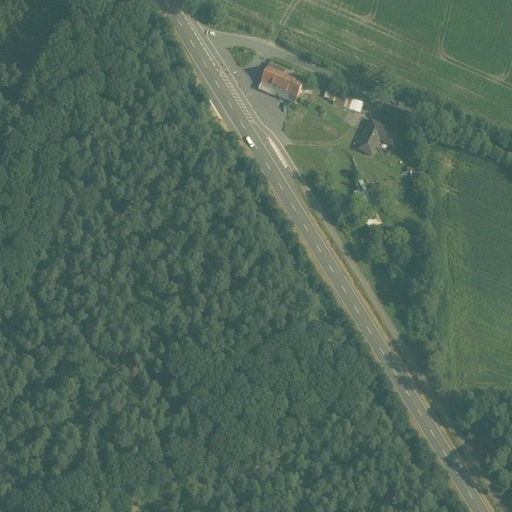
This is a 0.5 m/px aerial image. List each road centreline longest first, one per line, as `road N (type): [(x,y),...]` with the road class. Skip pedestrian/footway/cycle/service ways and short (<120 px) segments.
road 1 (primary): [(482,511),(193,40)]
road 2 (unclassified): [(193,40),(251,41),(511,156)]
